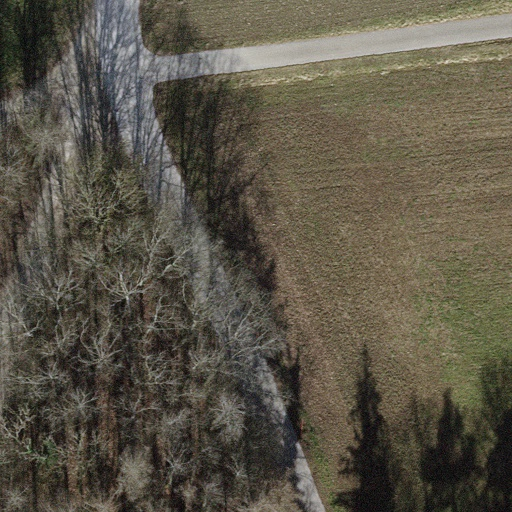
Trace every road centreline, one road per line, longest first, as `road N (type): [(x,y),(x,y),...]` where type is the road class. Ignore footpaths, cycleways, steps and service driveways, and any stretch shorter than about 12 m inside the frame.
road 1 (track): [(97,44),(319,511)]
road 2 (residential): [(511,8),(97,44)]
road 3 (track): [(0,284),(97,44)]
